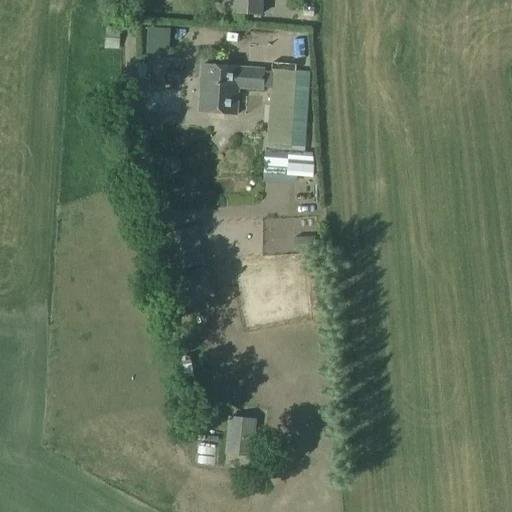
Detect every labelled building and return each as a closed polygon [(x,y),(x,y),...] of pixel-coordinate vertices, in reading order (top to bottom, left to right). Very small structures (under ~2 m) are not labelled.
[(232,0),(232,16),(262,17),(263,0),(232,0)] [(140,88),(150,89),(151,62),(141,62),(140,88)] [(150,111),(174,112),(175,82),(173,82),(174,63),(152,62),(150,111)] [(201,65),(197,113),(237,116),(239,91),(263,92),(264,72),(265,69),(201,65)] [(270,89),(266,150),(291,152),(297,72),(271,70),(271,73),(264,72),(264,88),(270,89)] [(170,176),(170,161),(153,161),(153,175),(170,176)] [(255,249),(283,249),(284,219),(256,218),(255,249)] [(204,263),(195,228),(170,234),(179,270),(204,263)] [(284,238),(285,254),(307,253),(306,237),(284,238)] [(186,308),(216,300),(208,270),(178,279),(186,308)] [(228,418),(224,455),(253,458),(256,421),(228,418)]
